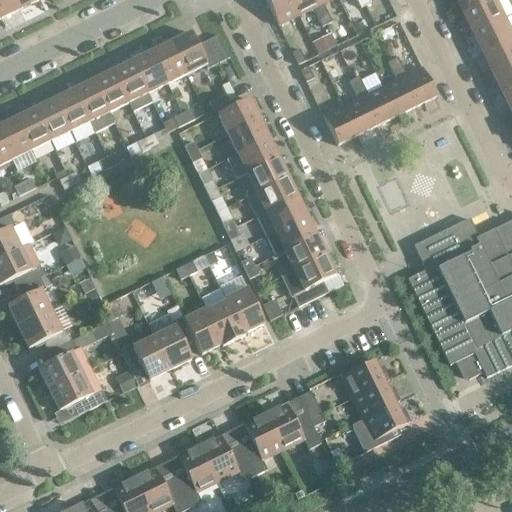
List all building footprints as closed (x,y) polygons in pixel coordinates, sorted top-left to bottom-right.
[(20,11),(14,0),(0,0),(0,20),(0,21),(20,11)] [(39,2),(38,0),(14,0),(20,11),(39,2)] [(298,17),(289,0),(264,0),(278,27),(298,17)] [(318,8),(313,0),(289,0),(298,17),(313,10),(318,8)] [(333,0),(313,0),(318,8),(313,10),(317,19),(327,14),(323,5),(333,0)] [(370,4),(368,0),(355,0),(356,0),(360,9),(370,4)] [(456,0),(465,16),(497,0),(496,0),(456,0)] [(506,20),(497,0),(465,16),(474,36),(506,20)] [(331,23),(327,14),(317,19),(321,28),(331,23)] [(511,41),(511,31),(506,20),(474,36),(484,55),(511,41)] [(361,24),(353,28),(357,37),(366,33),(361,24)] [(191,34),(170,44),(186,76),(205,66),(207,70),(218,65),(207,42),(197,47),(191,34)] [(330,35),(312,44),(318,56),(336,47),(330,35)] [(218,37),(208,41),(207,42),(218,65),(229,59),(218,37)] [(511,65),(511,41),(484,55),(493,74),(511,65)] [(186,76),(170,44),(151,53),(167,85),(186,76)] [(299,51),(291,54),(297,66),(305,62),(299,51)] [(167,85),(151,53),(132,63),(147,95),(167,85)] [(387,64),(392,73),(402,68),(397,59),(387,64)] [(152,104),(147,95),(132,63),(112,72),(128,104),(132,113),(152,104)] [(511,89),(511,65),(493,74),(503,94),(511,89)] [(313,80),(307,68),(300,72),(306,83),(313,80)] [(406,77),(402,68),(392,73),(396,82),(382,89),(396,118),(415,109),(401,79),(406,77)] [(436,99),(421,70),(406,77),(401,79),(415,109),(436,99)] [(128,104),(112,72),(93,82),(108,114),(128,104)] [(348,83),(353,92),(363,87),(358,78),(348,83)] [(114,125),(108,114),(93,82),(73,92),(89,124),(94,134),(114,125)] [(227,84),(221,87),(228,102),(234,99),(227,84)] [(367,96),(363,87),(353,92),(357,101),(343,108),(357,137),(376,128),(362,98),(367,96)] [(396,118),(382,89),(367,96),(362,98),(376,128),(396,118)] [(511,89),(503,94),(511,112),(511,89)] [(89,124),(73,92),(53,101),(69,133),(89,124)] [(69,133),(53,101),(34,111),(50,143),(69,133)] [(217,116),(227,137),(259,121),(249,101),(217,116)] [(357,137),(343,108),(323,118),(337,147),(357,137)] [(50,143),(34,111),(15,120),(30,152),(50,143)] [(189,111),(181,115),(186,125),(194,121),(189,111)] [(186,125),(181,115),(173,119),(178,129),(186,125)] [(30,152),(15,120),(0,127),(0,139),(11,162),(30,152)] [(268,140),(259,121),(227,137),(236,156),(268,140)] [(153,136),(145,140),(150,150),(158,146),(153,136)] [(0,167),(11,162),(0,139),(0,167)] [(150,150),(145,140),(137,144),(141,154),(150,150)] [(278,160),(268,140),(236,156),(246,175),(278,160)] [(193,143),(183,148),(187,156),(197,151),(193,143)] [(201,160),(197,151),(187,156),(191,164),(201,160)] [(114,155),(106,159),(111,169),(119,165),(114,155)] [(111,169),(106,159),(98,163),(102,173),(111,169)] [(287,179),(278,160),(246,175),(255,195),(287,179)] [(75,174),(67,178),(72,188),(80,184),(75,174)] [(72,188),(67,178),(59,182),(63,192),(72,188)] [(297,199),(287,179),(255,195),(246,199),(256,219),(297,199)] [(30,181),(22,185),(27,194),(35,190),(30,181)] [(212,182),(202,187),(206,195),(216,190),(212,182)] [(27,194),(22,185),(14,189),(19,198),(27,194)] [(220,199),(216,190),(206,195),(210,203),(220,199)] [(306,218),(297,199),(256,219),(265,238),(274,234),(306,218)] [(0,260),(20,251),(10,230),(15,228),(9,216),(0,220),(0,260)] [(316,237),(306,218),(274,234),(284,253),(316,237)] [(511,220),(511,223),(478,239),(472,228),(469,220),(413,248),(425,272),(407,281),(449,367),(455,364),(462,379),(468,381),(483,374),(486,379),(511,366),(511,220)] [(231,221),(221,225),(225,234),(235,229),(231,221)] [(239,237),(235,229),(225,234),(229,242),(239,237)] [(325,257),(316,237),(284,253),(273,258),(283,278),(325,257)] [(29,246),(20,251),(0,260),(0,286),(12,281),(16,291),(40,280),(44,277),(29,246)] [(72,246),(62,251),(69,264),(79,259),(72,246)] [(212,253),(204,257),(208,267),(217,263),(212,253)] [(335,277),(325,257),(283,278),(298,309),(328,294),(322,283),(335,277)] [(250,259),(240,264),(244,273),(254,268),(250,259)] [(192,263),(183,268),(188,277),(196,273),(192,263)] [(188,277),(183,268),(175,272),(180,281),(188,277)] [(258,276),(254,268),(244,273),(248,281),(258,276)] [(45,290),(40,280),(16,291),(21,301),(7,308),(17,329),(50,313),(41,293),(45,290)] [(89,280),(79,285),(84,296),(94,290),(89,280)] [(224,301),(225,303),(226,303),(242,336),(243,335),(264,326),(246,290),(224,301)] [(95,292),(84,297),(90,310),(101,304),(95,292)] [(273,301),(261,307),(269,323),(281,317),(273,301)] [(115,302),(104,307),(107,323),(122,316),(115,302)] [(225,303),(207,312),(206,313),(222,346),(221,347),(222,349),(245,338),(243,335),(242,336),(226,303),(225,303)] [(206,310),(184,321),(194,342),(193,342),(201,356),(221,347),(222,346),(206,313),(207,312),(206,310)] [(60,333),(50,313),(17,329),(28,351),(42,343),(47,353),(70,342),(65,331),(60,333)] [(173,329),(153,339),(170,372),(191,361),(184,347),(193,342),(194,342),(184,321),(183,318),(171,324),(173,329)] [(107,326),(97,331),(102,341),(112,336),(107,326)] [(170,372),(153,339),(133,349),(131,344),(119,350),(130,373),(141,368),(148,382),(170,372)] [(76,353),(70,342),(47,353),(52,363),(37,370),(48,392),(81,375),(71,355),(76,353)] [(341,379),(351,401),(387,383),(381,371),(378,372),(374,363),(341,379)] [(90,371),(81,375),(48,392),(58,413),(73,406),(78,417),(106,403),(90,371)] [(128,371),(114,377),(123,394),(136,387),(128,371)] [(388,384),(387,383),(351,401),(362,422),(398,404),(392,392),(388,393),(384,385),(388,384)] [(298,400),(305,414),(309,422),(321,416),(311,394),(298,400)] [(398,404),(362,422),(351,427),(364,454),(400,437),(397,431),(408,426),(402,413),(399,414),(395,406),(398,405),(398,404)] [(287,406),(265,416),(283,452),(304,442),(309,451),(320,445),(313,429),(312,430),(309,422),(305,414),(293,420),(287,406)] [(283,452),(265,416),(243,427),(250,441),(239,446),(254,478),(267,472),(262,462),(283,452)] [(325,423),(321,416),(309,422),(312,430),(313,429),(325,423)] [(221,438),(199,449),(217,485),(237,475),(242,484),(254,478),(239,446),(228,452),(221,438)] [(217,485),(199,449),(178,459),(184,473),(173,479),(189,510),(201,504),(196,495),(217,485)] [(338,450),(330,454),(337,468),(345,464),(338,450)] [(155,470),(133,481),(148,511),(160,511),(172,507),(174,511),(184,511),(189,510),(173,479),(162,484),(155,470)] [(335,470),(321,477),(326,487),(340,481),(335,470)] [(148,511),(133,481),(112,491),(119,505),(107,511),(108,511),(148,511)] [(303,492),(295,496),(297,501),(305,497),(303,492)] [(266,500),(253,506),(256,511),(262,511),(270,508),(266,500)] [(93,511),(89,503),(70,511),(108,511),(107,511),(104,511),(93,511)]
